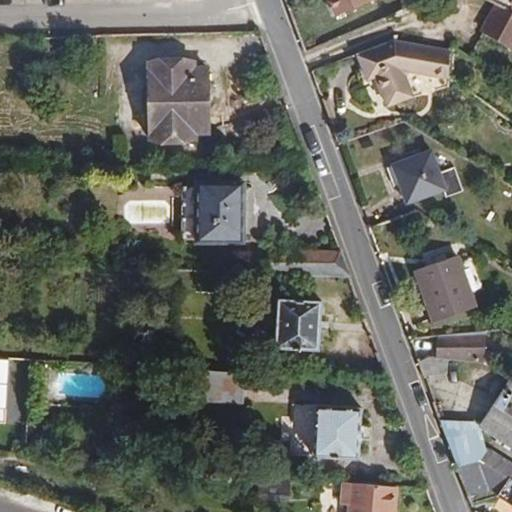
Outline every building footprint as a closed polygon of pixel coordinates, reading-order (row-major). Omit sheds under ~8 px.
[(328,0),(337,19),(373,3),(371,0),(328,0)] [(511,0),(471,0),(493,10),(511,18),(511,0)] [(511,18),(493,10),(478,43),(511,58),(511,56),(511,18)] [(445,87),(450,55),(389,46),(355,60),(376,115),(413,102),(405,83),(406,76),(445,87)] [(205,111),(205,76),(199,77),(199,69),(150,70),(152,153),(201,152),(201,140),(212,140),(211,111),(205,111)] [(438,177),(430,157),(391,171),(407,208),(439,195),(444,193),(438,177)] [(458,194),(449,173),(438,177),(444,193),(439,195),(442,200),(458,194)] [(187,186),(185,239),(198,239),(200,186),(187,186)] [(247,258),(249,194),(200,192),(200,198),(199,250),(199,256),(247,258)] [(352,279),(344,255),(278,252),(276,276),(352,279)] [(472,310),(454,259),(415,273),(432,324),(472,310)] [(461,273),(470,296),(483,292),(474,268),(461,273)] [(326,320),(327,312),(307,311),(306,314),(299,314),(300,311),(284,310),(280,359),(299,360),(299,358),(306,358),(306,360),(323,361),(325,330),(328,331),(329,320),(326,320)] [(483,366),(485,336),(436,338),(436,362),(483,366)] [(280,397),(282,381),(198,375),(196,405),(248,410),(249,395),(280,397)] [(511,393),(504,389),(472,435),(511,458),(511,393)] [(313,457),(316,409),(295,407),(292,456),(300,456),(302,457),(309,457),(313,457)] [(360,461),(363,410),(317,407),(316,409),(313,457),(360,461)] [(470,425),(438,424),(456,471),(462,469),(481,463),(488,452),(472,435),(470,425)] [(511,467),(488,452),(481,463),(511,482),(511,467)] [(511,482),(481,463),(462,469),(472,497),(490,491),(500,497),(498,499),(511,508),(511,482)] [(396,511),(398,487),(342,483),(340,505),(348,506),(347,511),(396,511)]
